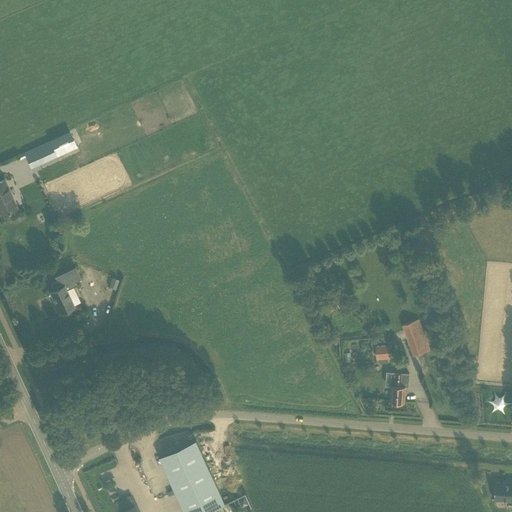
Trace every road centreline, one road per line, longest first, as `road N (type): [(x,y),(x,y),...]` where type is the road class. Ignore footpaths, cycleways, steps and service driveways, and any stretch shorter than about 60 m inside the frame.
road 1 (unclassified): [(511,439),(269,418)]
road 2 (unclassified): [(269,418),(221,414),(165,424),(56,468)]
road 3 (residential): [(150,263),(224,278),(269,418)]
